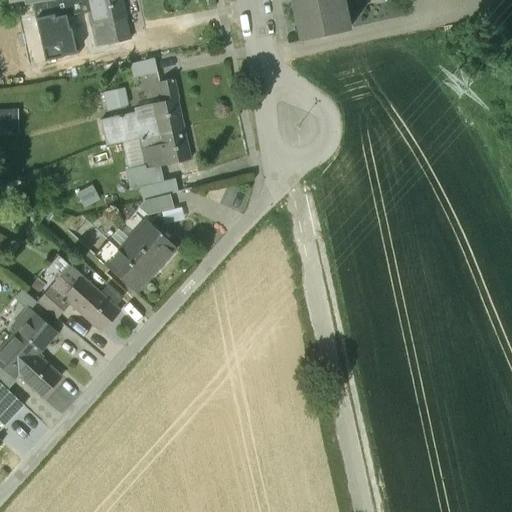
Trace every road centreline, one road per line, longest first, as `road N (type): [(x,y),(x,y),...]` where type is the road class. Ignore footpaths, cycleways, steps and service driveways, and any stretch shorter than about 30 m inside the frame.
road 1 (residential): [(0,497),(289,169)]
road 2 (track): [(289,169),(366,511)]
road 3 (residential): [(289,169),(328,146),(326,112),(263,79)]
